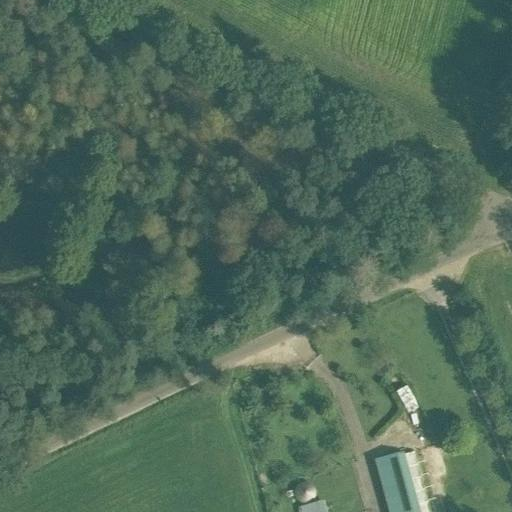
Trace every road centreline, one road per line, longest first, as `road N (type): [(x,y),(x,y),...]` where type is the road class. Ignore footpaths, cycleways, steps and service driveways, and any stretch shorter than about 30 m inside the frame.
road 1 (unclassified): [(0,467),(474,245),(511,209)]
road 2 (unclassified): [(511,208),(87,0)]
